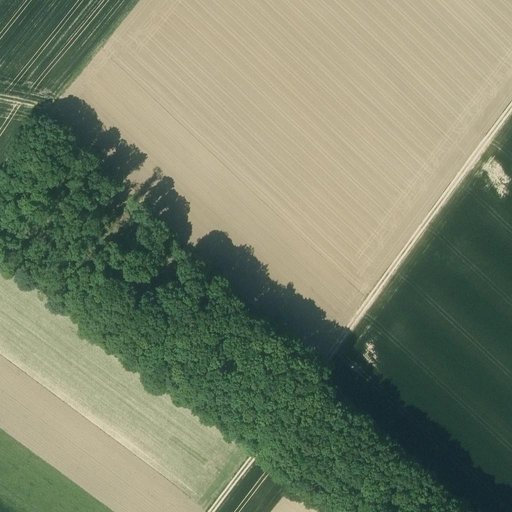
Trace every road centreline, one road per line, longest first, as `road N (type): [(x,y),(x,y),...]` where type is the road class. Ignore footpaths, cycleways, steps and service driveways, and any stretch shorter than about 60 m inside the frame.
road 1 (track): [(209,511),(511,114)]
road 2 (track): [(136,0),(48,108),(0,94)]
